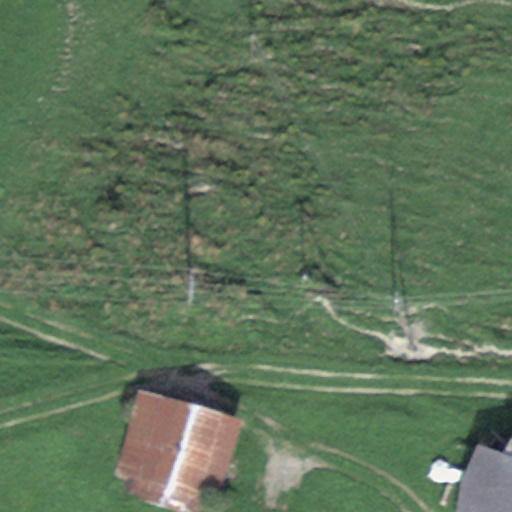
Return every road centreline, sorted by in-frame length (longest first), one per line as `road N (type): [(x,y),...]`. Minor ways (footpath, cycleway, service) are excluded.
road 1 (track): [(190,370),(511,386)]
road 2 (track): [(190,370),(0,306)]
road 3 (track): [(0,418),(190,370)]
